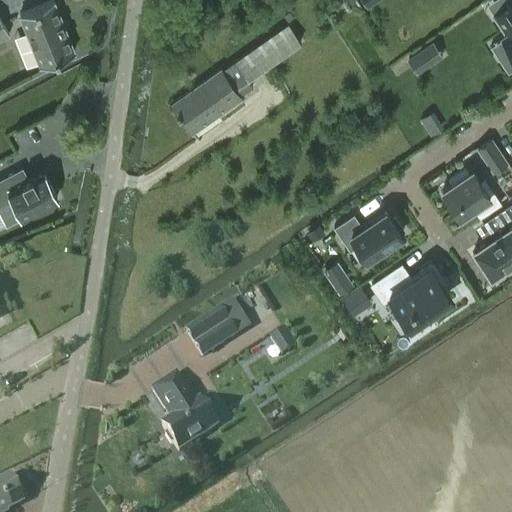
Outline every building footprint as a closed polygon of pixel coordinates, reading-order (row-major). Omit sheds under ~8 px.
[(54,0),(53,0),(20,14),(41,65),(75,51),(54,0)] [(362,9),(356,0),(349,0),(357,12),(362,9)] [(511,1),(493,14),(507,34),(502,37),(511,52),(511,1)] [(0,37),(8,33),(0,17),(0,37)] [(219,67),(171,102),(177,111),(175,112),(178,116),(180,115),(192,131),(240,96),(239,95),(252,85),(247,79),(300,41),(286,22),(221,69),(219,67)] [(409,58),(419,71),(433,61),(423,47),(409,58)] [(491,138),(477,147),(493,171),(507,161),(491,138)] [(452,183),(442,189),(460,216),(474,207),(480,216),(500,202),(493,192),(489,195),(472,169),(469,172),(465,167),(449,178),(452,183)] [(0,223),(5,221),(6,223),(21,215),(57,197),(44,172),(32,178),(31,177),(27,179),(22,168),(0,179),(0,223)] [(475,251),(472,253),(480,264),(483,262),(491,274),(511,259),(511,201),(493,214),(504,229),(474,249),(475,251)] [(375,203),(358,214),(365,224),(382,213),(375,203)] [(354,213),(334,226),(350,250),(358,244),(367,258),(402,234),(400,231),(404,229),(394,215),(391,217),(386,210),(363,226),(354,213)] [(401,263),(371,283),(383,300),(389,296),(409,326),(435,309),(432,304),(449,292),(442,282),(445,280),(432,261),(418,271),(422,276),(414,282),(401,263)] [(347,276),(334,284),(339,293),(352,284),(347,276)] [(352,314),(372,301),(361,285),(341,298),(352,314)] [(219,311),(186,333),(193,344),(195,346),(194,347),(202,358),(235,336),(231,330),(219,311)] [(285,331),(274,338),(281,349),(292,342),(285,331)] [(194,405),(175,375),(151,391),(166,413),(168,412),(172,419),(161,426),(166,434),(164,437),(170,445),(173,445),(178,452),(216,428),(199,401),(194,405)] [(8,479),(0,482),(0,511),(4,511),(21,504),(8,479)]
